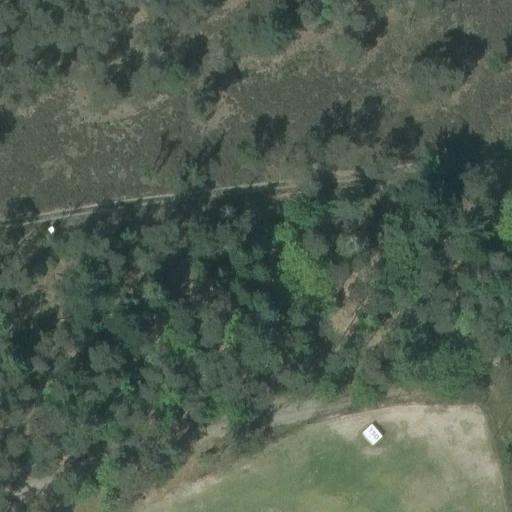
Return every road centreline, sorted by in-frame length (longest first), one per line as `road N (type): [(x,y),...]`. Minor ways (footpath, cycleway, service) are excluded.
road 1 (track): [(0,221),(511,158)]
road 2 (track): [(0,35),(109,17),(141,0)]
